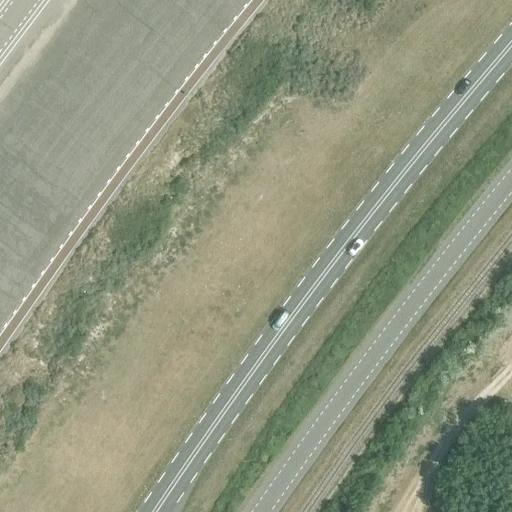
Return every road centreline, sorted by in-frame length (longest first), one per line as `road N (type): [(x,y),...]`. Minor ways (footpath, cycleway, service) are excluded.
road 1 (primary): [(155,511),(271,343),(511,43)]
road 2 (tertiary): [(261,511),(420,289),(511,176)]
road 3 (track): [(507,373),(455,427),(405,511)]
